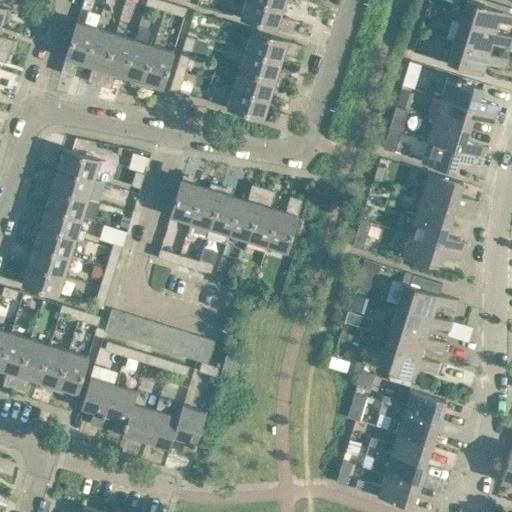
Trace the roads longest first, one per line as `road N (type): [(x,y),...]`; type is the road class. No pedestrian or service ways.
road 1 (residential): [(35,111),(285,154),(308,142),(349,0)]
road 2 (residential): [(479,511),(474,496),(493,388),(499,224),(511,158)]
